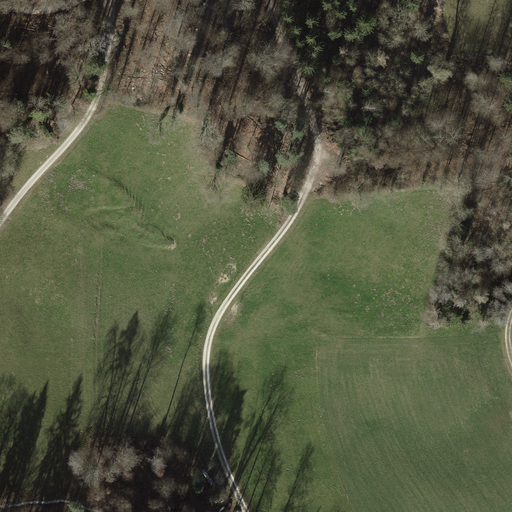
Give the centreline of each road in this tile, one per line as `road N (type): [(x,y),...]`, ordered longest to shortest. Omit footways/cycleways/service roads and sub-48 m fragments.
road 1 (track): [(246,511),(209,411),(206,348),(225,301),(304,201),(318,159),(310,105),(266,0)]
road 2 (track): [(109,0),(97,95),(0,222)]
